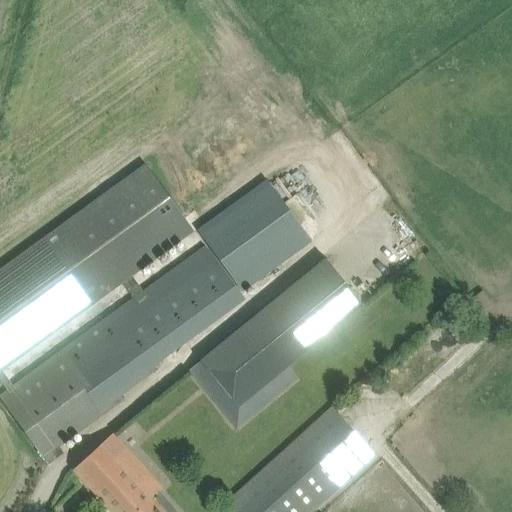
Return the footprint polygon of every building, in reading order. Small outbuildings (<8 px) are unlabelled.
[(146,164),(0,269),(0,371),(2,370),(123,283),(132,276),(194,231),(146,164)] [(312,242),(268,181),(199,231),(243,292),(312,242)] [(2,370),(0,371),(0,379),(8,390),(0,395),(0,398),(43,458),(48,466),(65,454),(59,446),(104,414),(116,405),(114,402),(159,370),(161,361),(221,317),(245,300),(206,247),(183,264),(143,292),(132,276),(123,283),(134,299),(15,385),(13,386),(2,370)] [(325,259),(201,361),(239,407),(363,305),(325,259)] [(325,415),(324,414),(304,431),(305,433),(225,505),(231,511),(310,511),(373,455),(331,409),(325,415)] [(88,456),(73,470),(111,511),(177,511),(158,491),(154,494),(127,464),(135,457),(113,432),(105,439),(88,456)]
